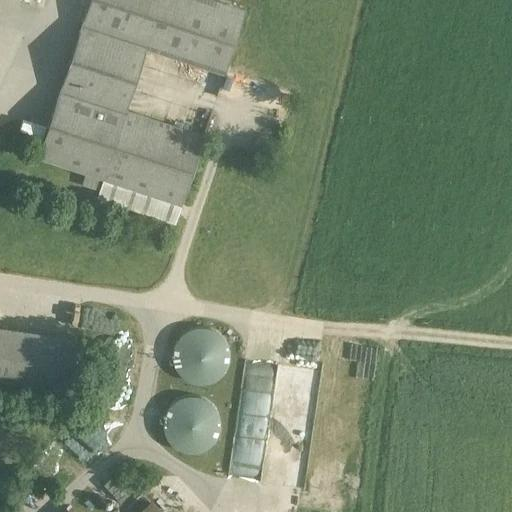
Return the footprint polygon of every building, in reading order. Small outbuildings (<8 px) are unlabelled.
[(247,12),(211,0),(90,0),(39,155),(105,177),(184,203),(206,138),(127,111),(148,47),(227,73),(247,12)] [(281,119),(286,100),(256,91),(250,111),(281,119)] [(184,203),(105,177),(98,196),(177,223),(184,203)] [(216,387),(236,340),(194,322),(174,369),(216,387)] [(75,338),(0,325),(0,374),(67,386),(75,338)] [(375,364),(375,349),(342,351),(343,365),(375,364)] [(220,399),(173,395),(168,447),(215,451),(220,399)] [(290,410),(272,407),(262,479),(295,484),(305,419),(289,416),(290,410)] [(108,446),(111,431),(81,425),(78,440),(108,446)]
